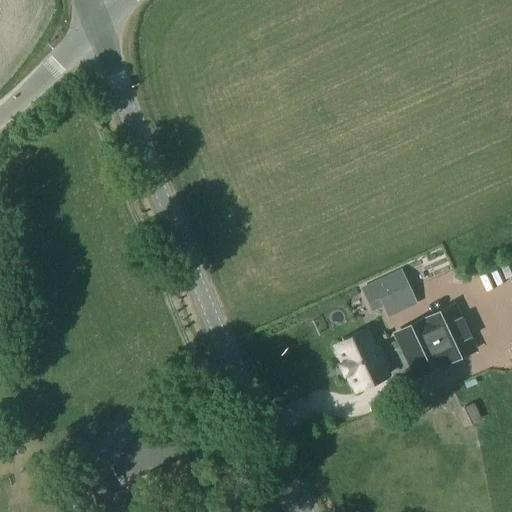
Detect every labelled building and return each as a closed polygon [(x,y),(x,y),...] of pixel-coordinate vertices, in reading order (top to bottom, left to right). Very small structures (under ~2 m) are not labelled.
[(399,278),(362,293),(371,315),(381,311),(384,316),(410,306),(399,278)] [(453,310),(395,337),(412,376),(471,349),(453,310)] [(372,351),(364,334),(335,347),(343,364),(338,366),(343,376),(347,375),(356,391),(384,377),(381,369),(386,367),(377,348),(372,351)] [(459,412),(465,426),(476,422),(470,407),(459,412)] [(103,477),(72,491),(81,511),(139,511),(137,507),(153,500),(154,501),(179,489),(197,480),(187,458),(169,467),(168,466),(143,478),(144,480),(127,488),(130,496),(119,500),(120,503),(112,506),(107,494),(110,493),(103,477)]
